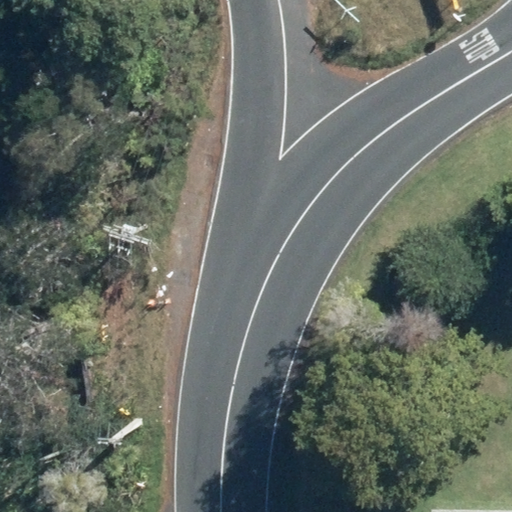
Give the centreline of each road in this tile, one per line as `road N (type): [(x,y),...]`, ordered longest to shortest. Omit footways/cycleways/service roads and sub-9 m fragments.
road 1 (tertiary): [(511,52),(336,174),(294,225),(259,294)]
road 2 (tertiary): [(259,294),(265,51),(258,0)]
road 3 (tertiary): [(259,294),(227,422),(223,511)]
